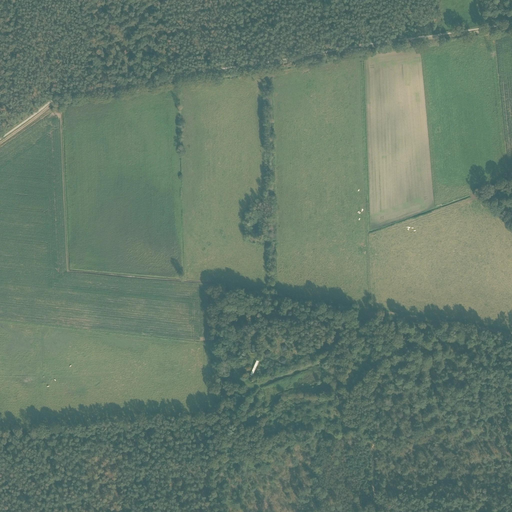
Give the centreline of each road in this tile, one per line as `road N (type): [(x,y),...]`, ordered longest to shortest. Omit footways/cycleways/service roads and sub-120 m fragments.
road 1 (track): [(363,48),(75,94),(0,142)]
road 2 (track): [(212,420),(217,328),(236,291),(370,313)]
road 3 (track): [(363,48),(511,25)]
road 4 (track): [(370,313),(511,336)]
road 5 (track): [(253,386),(318,362),(370,313)]
